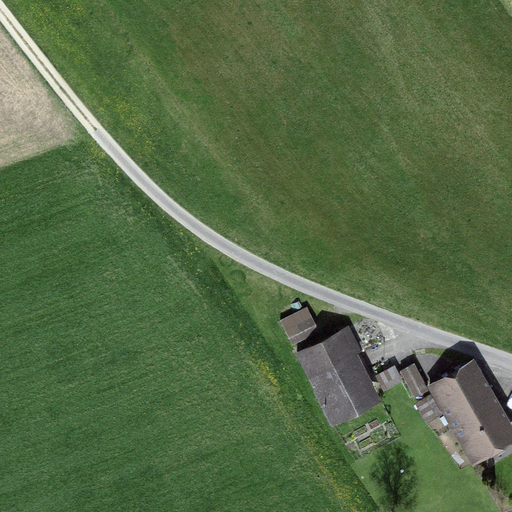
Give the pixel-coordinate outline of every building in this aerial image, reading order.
[(308,314),(284,325),(292,340),(315,329),(308,314)] [(344,322),(297,344),(332,417),(379,395),(344,322)] [(414,364),(402,369),(413,394),(426,388),(414,364)] [(393,366),(378,374),(384,387),(400,379),(393,366)] [(506,435),(468,369),(432,390),(469,456),(506,435)]
